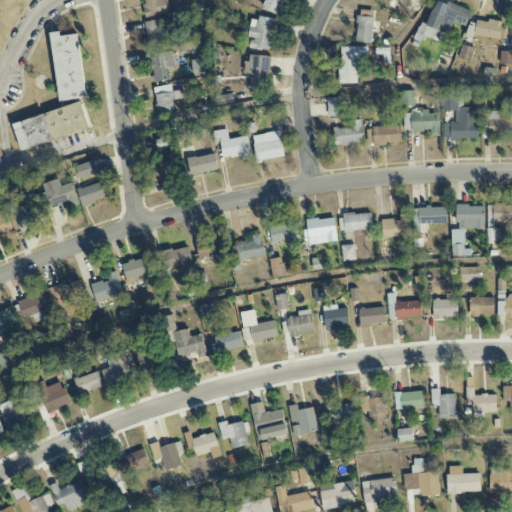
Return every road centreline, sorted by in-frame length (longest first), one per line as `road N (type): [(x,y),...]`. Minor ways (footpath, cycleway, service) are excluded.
road 1 (residential): [(0,474),(108,426),(241,383),(344,362),(511,351)]
road 2 (tertiary): [(0,276),(107,235),(238,199),(383,177),(511,171)]
road 3 (residential): [(107,0),(136,226)]
road 4 (residential): [(311,187),(302,89),(311,34),(327,0)]
